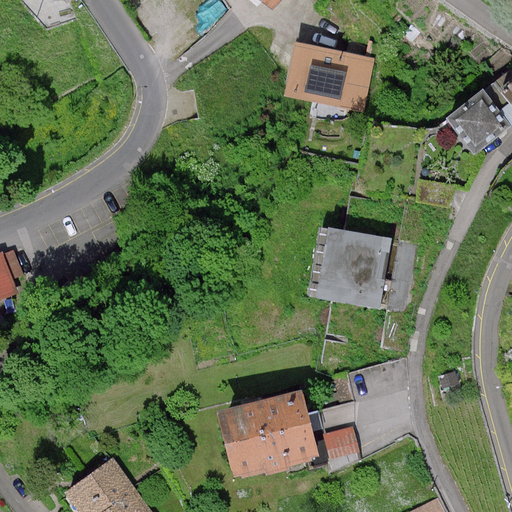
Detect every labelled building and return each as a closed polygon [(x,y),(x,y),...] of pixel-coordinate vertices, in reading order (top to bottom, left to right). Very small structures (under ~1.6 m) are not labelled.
[(267,0),(287,13),(295,0),(267,0)] [(300,40),(291,93),(376,108),(385,55),(300,40)] [(511,120),(485,86),(447,116),(475,152),(511,123),(511,120)] [(326,226),(312,295),(386,310),(400,241),(326,226)] [(3,255),(2,250),(0,250),(0,298),(17,292),(13,281),(26,276),(17,250),(3,255)] [(303,394),(219,413),(233,474),(317,456),(303,394)] [(367,426),(340,433),(346,460),(373,453),(367,426)] [(154,511),(112,460),(69,494),(83,511),(154,511)]
